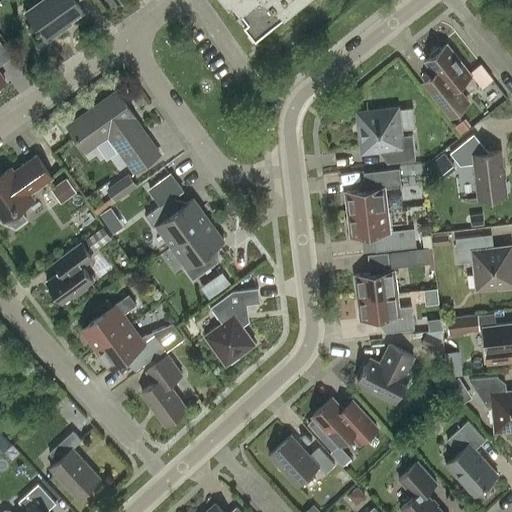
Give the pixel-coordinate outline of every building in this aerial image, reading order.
[(77,0),(42,0),(26,11),(46,39),(64,26),(63,24),(84,10),(77,0)] [(227,0),(229,2),(231,0),(233,0),(248,18),(244,21),(256,36),(300,0),(227,0)] [(439,46),(430,53),(431,55),(425,60),(434,72),(423,80),(448,112),(466,98),(457,86),(472,74),(447,43),(441,48),(439,46)] [(134,114),(117,91),(68,126),(85,149),(109,132),(136,170),(159,153),(132,116),(134,114)] [(367,112),(359,113),(363,150),(386,147),(388,161),(415,158),(413,133),(399,135),(396,108),(368,111),(367,101),(366,102),(367,112)] [(460,133),(467,127),(461,120),(454,126),(460,133)] [(474,162),(478,197),(506,193),(501,150),(488,151),(473,133),(450,152),(460,164),(474,162)] [(441,168),(451,160),(444,151),(434,159),(441,168)] [(27,218),(19,208),(34,197),(30,192),(52,176),(36,154),(14,169),(12,166),(0,174),(0,217),(16,226),(27,218)] [(401,185),(399,168),(371,171),(373,187),(345,191),(348,213),(387,208),(385,186),(401,185)] [(109,190),(115,199),(137,184),(130,175),(109,190)] [(66,177),(51,187),(61,202),(76,191),(66,177)] [(146,214),(154,226),(157,224),(172,245),(209,218),(193,197),(180,207),(172,195),(146,214)] [(117,235),(134,223),(118,202),(102,214),(117,235)] [(374,233),(376,250),(416,245),(414,228),(390,230),(387,208),(348,213),(350,235),(374,233)] [(483,212),(470,214),(472,225),(484,223),(483,212)] [(186,265),(184,267),(193,279),(218,260),(210,249),(224,239),(209,218),(172,245),(186,265)] [(102,225),(85,238),(94,250),(111,238),(102,225)] [(431,233),(422,234),(424,247),(427,246),(432,246),(431,233)] [(447,233),(433,235),(435,244),(448,242),(447,233)] [(482,234),(455,237),(458,261),(474,259),(477,287),(498,284),(498,287),(511,285),(511,259),(510,245),(483,248),(482,234)] [(91,255),(80,240),(61,255),(68,264),(47,280),(62,301),(74,293),(76,295),(87,287),(85,285),(93,279),(81,263),(91,255)] [(424,247),(387,251),(389,266),(429,261),(427,246),(424,247)] [(397,292),(394,269),(355,274),(357,296),(397,292)] [(218,290),(230,281),(223,271),(211,280),(218,290)] [(255,342),(237,317),(244,312),(243,303),(260,301),(258,286),(232,289),(210,305),(222,322),(205,334),(226,364),(255,342)] [(360,319),(375,317),(385,330),(413,327),(411,305),(399,306),(397,292),(357,296),(360,319)] [(116,302),(81,328),(96,347),(130,322),(123,313),(136,303),(128,294),(116,303),(116,302)] [(449,336),(463,335),(463,330),(479,329),(477,313),(447,316),(449,336)] [(441,317),(428,319),(429,330),(430,330),(442,329),(441,317)] [(487,361),(511,358),(511,321),(483,325),(486,352),(487,361)] [(130,322),(96,347),(110,367),(133,351),(143,363),(165,347),(167,350),(184,338),(173,323),(153,331),(140,336),(130,322)] [(435,349),(441,337),(426,330),(420,342),(435,349)] [(370,357),(357,381),(395,401),(408,376),(404,374),(414,355),(389,343),(380,362),(370,357)] [(461,349),(445,351),(448,375),(463,374),(461,349)] [(187,407),(169,383),(182,373),(168,354),(146,370),(155,381),(141,391),(165,423),(187,407)] [(511,390),(505,391),(505,388),(502,385),(499,385),(497,374),(469,377),(469,378),(487,407),(493,406),(495,430),(511,427),(511,390)] [(459,375),(449,382),(456,392),(466,386),(459,375)] [(447,394),(438,403),(453,418),(462,410),(447,394)] [(332,396),(312,414),(326,429),(319,435),(330,446),(336,440),(339,444),(351,433),(360,442),(377,426),(352,399),(342,407),(332,396)] [(474,494),(497,473),(475,448),(485,438),(468,419),(447,439),(458,451),(445,463),(474,494)] [(81,439),(73,429),(49,451),(57,460),(50,466),(78,497),(100,476),(73,446),(81,439)] [(325,471),(334,463),(318,446),(310,454),(291,434),(269,454),(297,484),(318,464),(325,471)] [(10,448),(0,457),(9,466),(18,457),(10,448)] [(398,477),(414,494),(401,506),(406,511),(443,511),(425,491),(437,481),(418,460),(398,477)] [(341,470),(332,479),(341,488),(350,480),(341,470)] [(4,509),(1,511),(46,511),(56,502),(38,482),(18,500),(24,507),(19,511),(11,511),(10,510),(4,509)] [(355,504),(365,495),(356,486),(347,494),(355,504)] [(242,511),(237,505),(228,511),(223,511),(216,503),(205,511),(242,511)]
